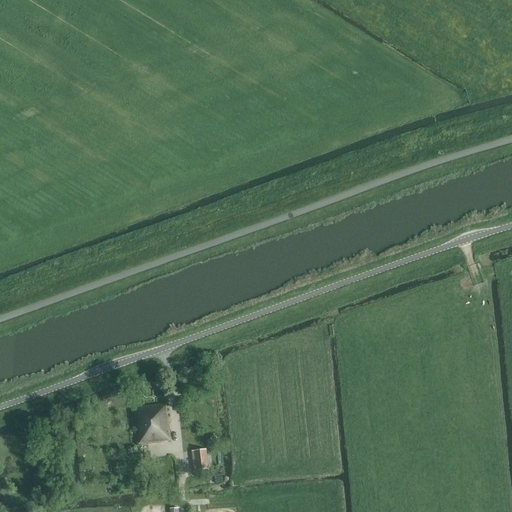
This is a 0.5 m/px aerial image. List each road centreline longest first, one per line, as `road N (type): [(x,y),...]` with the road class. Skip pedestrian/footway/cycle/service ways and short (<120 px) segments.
road 1 (unclassified): [(0,409),(511,226)]
road 2 (unclassified): [(0,320),(511,141)]
